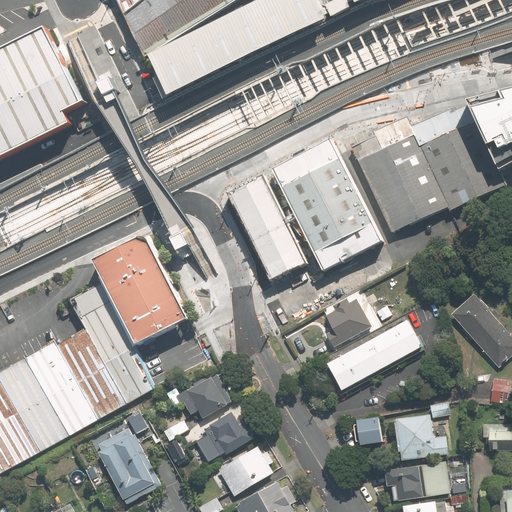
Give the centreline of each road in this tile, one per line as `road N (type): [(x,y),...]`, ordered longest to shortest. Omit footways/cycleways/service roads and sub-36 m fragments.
road 1 (residential): [(201,199),(225,242),(251,342),(350,511)]
road 2 (residential): [(511,77),(323,128),(201,199)]
road 3 (unclassified): [(0,286),(133,221),(201,199)]
